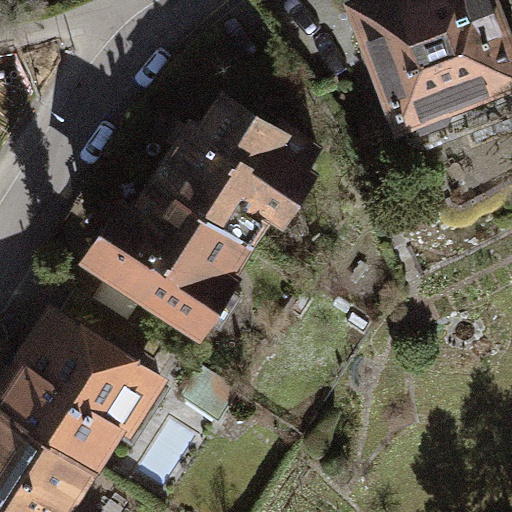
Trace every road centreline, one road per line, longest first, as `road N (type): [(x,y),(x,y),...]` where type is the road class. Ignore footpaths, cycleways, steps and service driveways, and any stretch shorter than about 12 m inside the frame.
road 1 (residential): [(161,22),(75,122),(0,245)]
road 2 (residential): [(0,34),(121,7),(161,22)]
